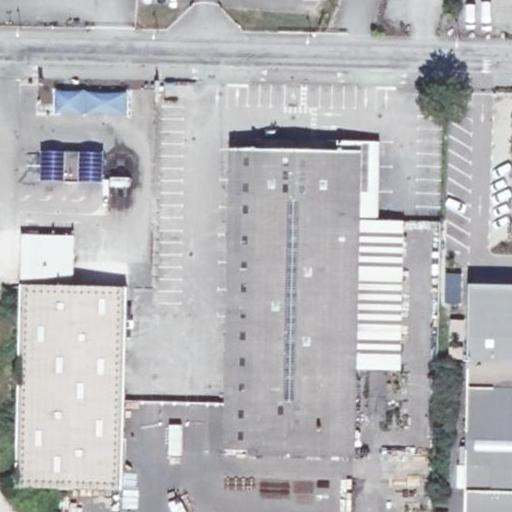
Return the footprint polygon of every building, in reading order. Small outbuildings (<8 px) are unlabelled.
[(53,115),(127,115),(127,90),(53,90),(53,115)] [(458,136),(472,136),(472,115),(458,115),(458,136)] [(485,168),(484,137),(459,137),(459,168),(485,168)] [(379,218),(380,141),(339,141),(339,151),(257,150),(233,150),(231,453),(360,453),(360,367),(360,329),(359,275),(359,220),(360,218),(379,218)] [(257,141),(257,150),(339,151),(339,141),(257,141)] [(79,158),(64,158),(64,161),(63,185),(63,187),(79,187),(79,185),(79,161),(79,158)] [(129,206),(130,160),(112,159),(110,206),(129,206)] [(41,185),(63,185),(64,161),(42,160),(41,185)] [(103,161),(79,161),(79,185),(103,184),(103,161)] [(484,208),(484,176),(459,176),(459,208),(484,208)] [(403,219),(359,220),(359,275),(403,275),(403,219)] [(74,242),(24,242),(20,493),(81,493),(104,493),(103,511),(128,511),(131,292),(74,291),(74,242)] [(511,282),(473,281),(472,384),(511,384),(511,282)] [(404,329),(360,329),(360,367),(403,367),(404,329)] [(511,511),(511,384),(472,384),(468,511),(511,511)] [(80,511),(103,511),(104,493),(81,493),(80,511)]
